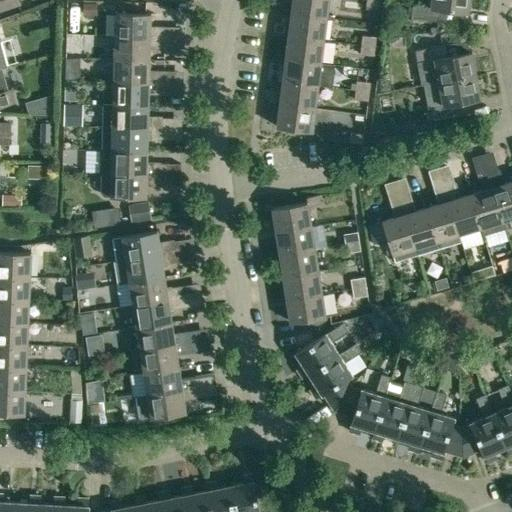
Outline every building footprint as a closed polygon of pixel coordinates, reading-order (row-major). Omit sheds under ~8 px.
[(0,0),(0,11),(20,4),(18,0),(0,0)] [(327,17),(328,0),(293,0),(292,13),(327,17)] [(381,1),(370,0),(366,0),(366,9),(380,11),(381,1)] [(469,0),(431,0),(430,8),(413,6),(412,18),(439,21),(441,9),(468,12),(469,0)] [(115,36),(165,37),(165,27),(150,26),(151,13),(116,12),(115,36)] [(324,40),(327,17),(292,13),(289,36),(324,40)] [(115,36),(114,59),(150,60),(150,48),(165,48),(165,37),(115,36)] [(321,63),(324,40),(289,36),(286,58),(321,63)] [(361,45),(375,47),(376,37),(362,36),(361,45)] [(375,47),(361,45),(360,54),(374,56),(375,47)] [(421,85),(424,85),(476,75),(472,51),(445,57),(442,45),(415,50),(421,85)] [(318,86),(321,63),(286,58),(283,81),(318,86)] [(114,82),(149,83),(150,60),(114,59),(114,82)] [(154,72),(154,83),(164,83),(164,72),(154,72)] [(424,85),(428,108),(426,108),(428,121),(455,115),(453,103),(481,98),(476,75),(424,85)] [(356,80),(355,90),(369,91),(370,82),(356,80)] [(315,109),(318,86),(283,81),(280,104),(315,109)] [(114,82),(113,105),(148,105),(149,83),(114,82)] [(164,83),(154,83),(154,94),(163,94),(164,83)] [(369,91),(355,90),(354,99),(368,101),(369,91)] [(29,114),(55,115),(55,94),(26,102),(29,114)] [(64,103),(64,125),(82,125),(83,104),(64,103)] [(315,109),(280,104),(277,127),(285,128),(284,134),(309,137),(310,131),(312,131),(315,109)] [(148,117),(148,105),(113,105),(113,127),(163,129),(163,118),(148,117)] [(0,144),(9,144),(10,124),(0,123),(0,144)] [(54,124),(53,124),(41,123),(41,143),(52,143),(54,143),(54,124)] [(416,136),(436,130),(434,124),(423,126),(423,125),(414,126),(416,136)] [(113,127),(112,150),(147,151),(147,139),(162,139),(163,129),(113,127)] [(350,132),(348,142),(362,144),(363,134),(350,132)] [(112,150),(111,173),(161,174),(162,163),(147,163),(147,151),(112,150)] [(498,170),(488,173),(503,220),(505,227),(511,224),(511,180),(502,184),(498,170)] [(161,185),(161,174),(111,173),(111,197),(146,198),(146,185),(161,185)] [(471,193),(481,227),(503,220),(488,173),(477,176),(482,190),(471,193)] [(454,183),(444,186),(459,234),(481,227),(471,193),(455,198),(453,194),(457,192),(454,183)] [(438,203),(427,207),(438,246),(460,239),(459,234),(444,186),(434,189),(438,203)] [(22,196),(3,195),(3,205),(22,206),(22,196)] [(273,207),(276,231),(311,225),(308,206),(319,205),(318,195),(306,197),(307,202),(273,207)] [(438,246),(427,207),(415,210),(411,196),(400,200),(416,253),(438,246)] [(394,260),(416,253),(400,200),(390,203),(395,217),(382,220),(383,222),(368,226),(373,244),(388,239),(392,254),(394,260)] [(129,204),(131,222),(151,219),(148,201),(129,204)] [(311,225),(276,231),(280,253),(314,248),(311,225)] [(174,241),(159,244),(157,231),(122,236),(126,259),(126,260),(176,252),(174,241)] [(344,234),(345,243),(359,241),(357,232),(344,234)] [(79,256),(93,254),(90,236),(76,238),(79,256)] [(359,241),(345,243),(347,253),(360,250),(359,241)] [(283,276),(318,271),(314,248),(280,253),(283,276)] [(0,275),(30,277),(31,253),(0,251),(0,275)] [(126,260),(126,259),(114,261),(118,285),(130,283),(130,282),(164,277),(162,265),(177,263),(176,252),(126,260)] [(491,265),(481,269),(484,278),(494,275),(491,265)] [(318,271),(283,276),(287,299),(321,294),(318,271)] [(0,298),(29,300),(30,277),(0,275),(0,298)] [(130,282),(130,283),(133,305),(183,297),(181,286),(166,289),(164,277),(130,282)] [(351,279),(352,288),(366,286),(364,277),(351,279)] [(366,286),(352,288),(354,297),(367,295),(366,286)] [(321,294),(287,299),(290,322),(325,317),(321,294)] [(133,305),(137,327),(171,322),(170,310),(184,307),(183,297),(133,305)] [(0,298),(0,321),(28,323),(29,300),(0,298)] [(0,344),(27,345),(28,323),(0,321),(0,344)] [(137,327),(140,350),(190,342),(188,331),(173,334),(171,322),(137,327)] [(309,373),(339,353),(331,342),(348,331),(343,323),(296,352),(303,364),(299,368),(301,372),(300,373),(302,378),(309,373)] [(191,353),(190,342),(140,350),(144,372),(179,367),(177,355),(191,353)] [(334,410),(351,387),(346,379),(352,374),(344,362),(361,351),(356,343),(339,353),(309,373),(316,384),(312,387),(314,392),(312,393),(315,397),(323,393),(334,410)] [(0,366),(26,368),(27,345),(0,344),(0,366)] [(0,389),(25,391),(26,368),(0,366),(0,389)] [(144,372),(147,395),(197,387),(195,376),(180,379),(179,367),(144,372)] [(351,387),(334,410),(353,416),(351,422),(351,423),(349,430),(354,432),(354,430),(359,431),(361,426),(374,430),(385,396),(391,376),(381,373),(375,393),(361,388),(361,390),(351,387)] [(89,403),(109,400),(105,378),(85,381),(89,403)] [(398,400),(385,396),(374,430),(372,437),(377,439),(377,437),(383,438),(384,433),(397,437),(413,383),(404,380),(398,400)] [(418,452),(420,444),(430,410),(417,406),(423,386),(413,383),(397,437),(410,441),(408,446),(411,447),(413,448),(413,450),(418,452)] [(511,396),(507,385),(497,389),(505,407),(492,413),(506,446),(509,453),(511,451),(511,396)] [(197,387),(147,395),(135,397),(139,419),(151,417),(151,418),(186,413),(184,400),(198,398),(197,387)] [(0,413),(24,415),(25,391),(0,389),(0,413)] [(436,390),(430,410),(420,444),(433,448),(432,453),(437,455),(436,457),(441,459),(444,450),(463,456),(462,427),(452,424),(454,417),(440,413),(446,393),(436,390)] [(471,423),(462,427),(463,456),(481,449),(486,460),(487,460),(488,462),(492,460),(491,458),(496,456),(494,451),(506,446),(492,413),(484,394),(475,398),(483,417),(470,422),(471,423)] [(81,401),(70,401),(70,422),(80,423),(81,401)] [(230,486),(235,511),(260,511),(254,481),(252,474),(247,475),(248,477),(242,478),(243,483),(230,486)] [(235,511),(230,486),(217,488),(215,483),(210,484),(210,482),(205,483),(206,490),(210,511),(235,511)] [(210,511),(206,490),(193,493),(192,488),(187,489),(186,487),(181,488),(183,495),(186,511),(210,511)] [(158,493),(159,500),(161,511),(186,511),(183,495),(169,498),(168,493),(163,494),(163,492),(158,493)] [(0,511),(15,511),(16,502),(2,501),(3,496),(0,495),(0,511)] [(16,502),(15,511),(39,511),(40,503),(40,504),(41,496),(35,496),(35,498),(30,498),(30,503),(16,502)] [(161,511),(159,500),(146,503),(145,497),(140,498),(139,496),(134,497),(136,505),(137,511),(161,511)] [(54,504),(40,504),(40,503),(39,511),(63,511),(64,505),(64,497),(59,497),(59,499),(54,499),(54,504)] [(63,511),(88,511),(89,506),(88,506),(89,499),(83,498),(83,500),(78,500),(78,506),(64,505),(63,511)] [(112,510),(100,511),(137,511),(136,505),(122,507),(121,502),(116,503),(116,501),(111,502),(112,509),(112,510)]
